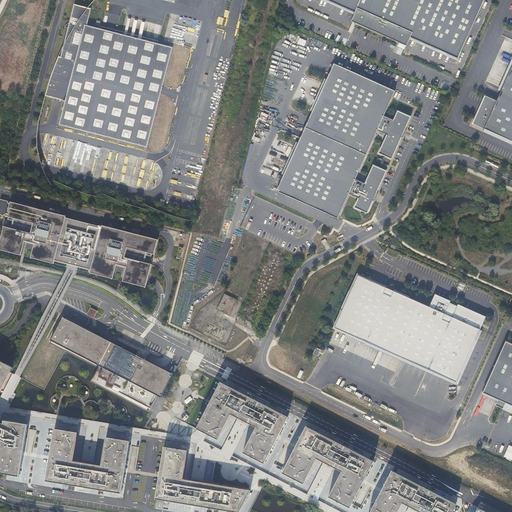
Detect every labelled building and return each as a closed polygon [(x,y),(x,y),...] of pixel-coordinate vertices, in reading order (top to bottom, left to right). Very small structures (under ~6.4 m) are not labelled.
[(326,0),(354,12),(350,21),(405,46),(409,37),(457,59),(483,0),(326,0)] [(48,87),(45,96),(54,98),(65,101),(59,124),(59,125),(87,132),(89,132),(117,140),(119,140),(145,147),(147,147),(161,94),(163,86),(173,47),(158,43),(121,34),(116,32),(101,29),(87,25),(92,8),(74,4),(70,23),(61,56),(59,56),(56,64),(53,70),(52,75),(50,79),(48,87)] [(355,179),(377,130),(386,135),(378,153),(391,159),(410,117),(397,111),(393,120),(385,116),(383,116),(395,91),(333,63),(329,74),(324,84),(314,107),(309,117),(300,137),(296,147),(276,191),(337,219),(348,194),(358,198),(354,207),(367,213),(386,171),(373,165),(364,183),(355,179)] [(511,65),(496,101),(485,96),(484,95),(484,96),(472,124),(511,142),(511,65)] [(154,255),(157,240),(102,226),(102,227),(66,218),(66,216),(10,202),(10,203),(7,203),(8,201),(0,199),(0,214),(4,216),(4,214),(7,215),(6,217),(13,218),(11,228),(4,226),(2,236),(0,241),(0,249),(21,255),(25,241),(34,243),(33,251),(31,258),(54,264),(55,260),(68,263),(73,265),(77,266),(91,269),(90,273),(113,279),(114,272),(116,264),(124,267),(126,267),(124,275),(122,281),(145,287),(146,284),(149,274),(151,264),(145,263),(147,253),(154,255)] [(430,308),(358,275),(334,328),(456,383),(479,330),(478,330),(483,318),(453,304),(435,296),(430,308)] [(237,300),(224,293),(217,309),(230,315),(237,300)] [(94,318),(97,311),(90,308),(87,315),(94,318)] [(106,383),(150,407),(157,394),(161,395),(172,374),(173,372),(171,371),(170,372),(71,319),(69,318),(64,315),(64,316),(52,338),(55,339),(55,338),(68,345),(105,365),(99,375),(108,380),(106,383)] [(511,345),(505,342),(482,394),(495,400),(493,405),(502,409),(505,404),(511,406),(511,345)] [(321,350),(316,348),(313,354),(318,357),(321,350)] [(11,369),(0,362),(0,439),(1,440),(0,446),(0,473),(19,477),(27,426),(4,422),(3,426),(0,423),(0,390),(9,373),(11,369)] [(221,382),(197,428),(218,438),(231,414),(243,420),(257,426),(243,452),(265,463),(289,416),(221,382)] [(185,422),(189,414),(184,411),(180,420),(185,422)] [(307,425),(283,472),(304,483),(317,458),(328,464),(343,471),(330,496),(351,508),(375,461),(307,425)] [(47,479),(121,491),(129,441),(117,439),(107,438),(106,442),(102,465),(74,460),(77,437),(78,431),(67,430),(55,428),(47,479)] [(188,448),(166,444),(157,497),(161,498),(240,511),(252,487),(249,487),(213,481),(184,476),(188,448)] [(511,460),(511,446),(508,445),(503,457),(511,460)] [(392,470),(370,511),(398,511),(404,502),(417,509),(423,511),(453,511),(457,503),(392,470)]
